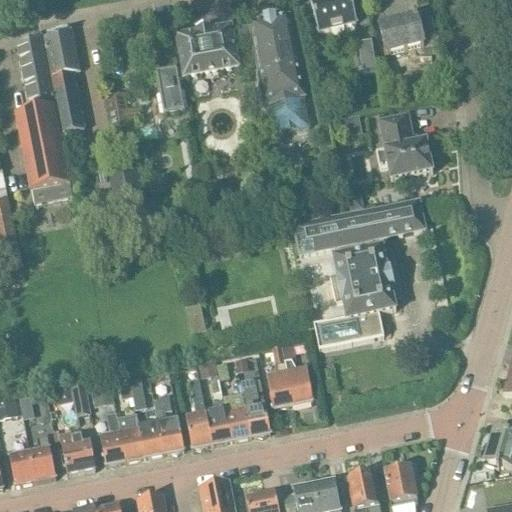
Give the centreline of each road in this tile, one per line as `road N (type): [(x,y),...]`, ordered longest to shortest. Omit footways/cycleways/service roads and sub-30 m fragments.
road 1 (residential): [(177,476),(462,420)]
road 2 (residential): [(458,0),(482,190),(489,217),(511,240)]
road 3 (residential): [(0,41),(183,0)]
road 4 (unclassified): [(462,420),(511,245)]
road 5 (residential): [(7,511),(177,476)]
